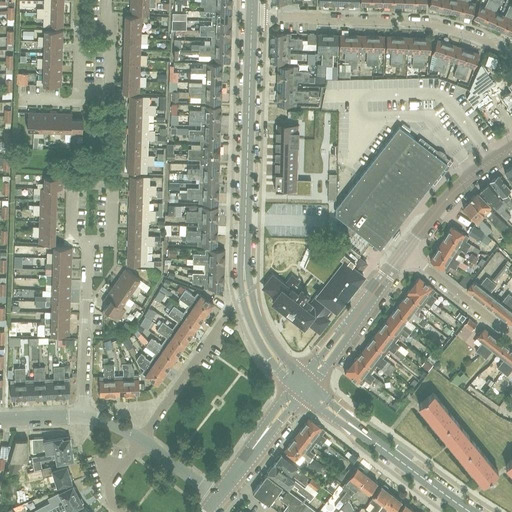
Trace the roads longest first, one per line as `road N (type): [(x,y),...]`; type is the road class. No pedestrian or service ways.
road 1 (tertiary): [(299,387),(261,336),(245,293),(251,13)]
road 2 (residential): [(511,51),(436,23),(251,13)]
road 3 (tertiary): [(467,511),(299,387)]
road 4 (unclassified): [(299,387),(405,249)]
road 5 (unclassified): [(405,249),(460,185),(511,148)]
road 6 (residential): [(139,438),(221,322)]
road 7 (residential): [(405,249),(511,338)]
road 8 (residential): [(218,492),(299,387)]
